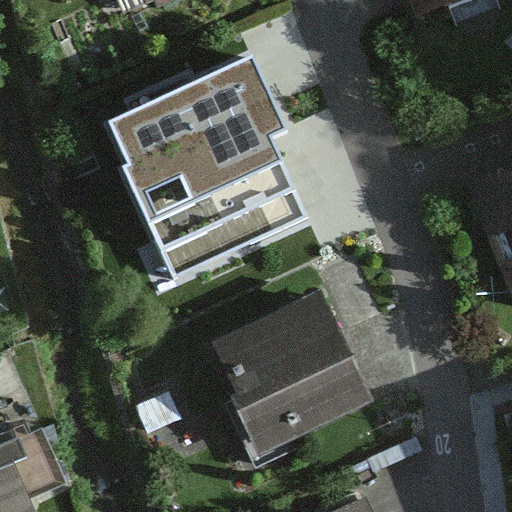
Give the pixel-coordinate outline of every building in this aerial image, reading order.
[(125,0),(130,11),(153,0),(125,0)] [(411,0),(421,25),(488,0),(411,0)] [(308,188),(251,72),(127,133),(151,183),(191,163),(223,229),(308,188)] [(511,190),(489,200),(511,257),(511,190)] [(378,416),(329,311),(226,359),(275,464),(378,416)] [(41,511),(18,462),(0,470),(0,511),(41,511)]
